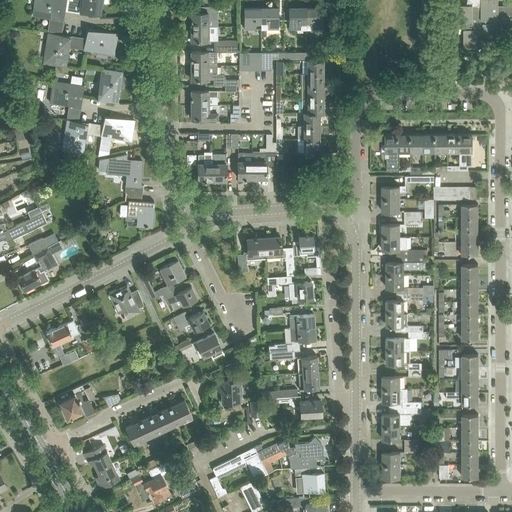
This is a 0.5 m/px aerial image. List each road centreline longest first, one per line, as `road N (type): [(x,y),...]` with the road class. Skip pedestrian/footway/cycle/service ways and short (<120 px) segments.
road 1 (residential): [(500,491),(500,132)]
road 2 (unclassified): [(494,100),(477,93),(366,98),(356,114),(354,199),(344,221)]
road 3 (residential): [(0,325),(181,231)]
road 4 (residential): [(355,402),(339,393),(330,271),(337,260),(354,259)]
road 5 (residential): [(198,466),(265,433),(355,427)]
road 6 (residential): [(55,443),(183,380),(192,386)]
road 7 (unclassified): [(344,221),(318,207),(195,211)]
road 8 (tertiary): [(71,503),(0,375)]
road 9 (residential): [(355,491),(500,491)]
road 10 (unclassified): [(355,402),(354,259)]
